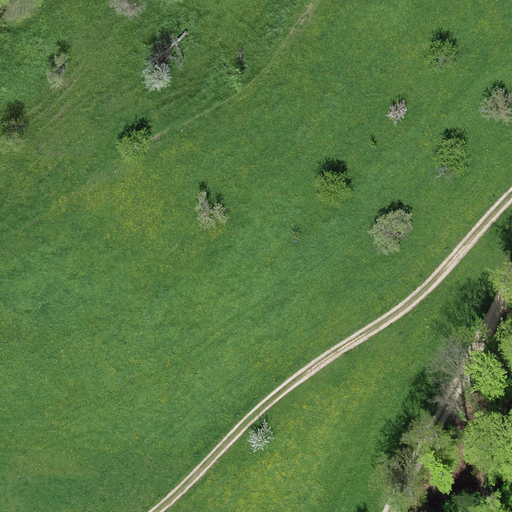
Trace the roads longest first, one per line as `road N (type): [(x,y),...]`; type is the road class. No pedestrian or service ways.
road 1 (track): [(156,511),(249,417),(425,289),(511,195)]
road 2 (track): [(511,276),(391,511)]
